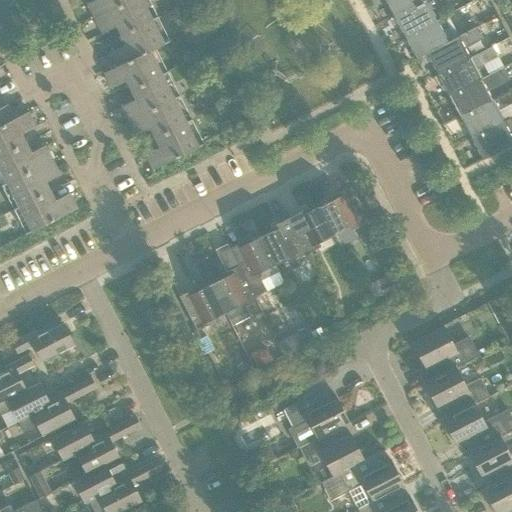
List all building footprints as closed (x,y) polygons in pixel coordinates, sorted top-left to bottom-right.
[(97,0),(86,6),(94,21),(135,0),(97,0)] [(141,0),(135,0),(94,21),(102,35),(115,28),(120,38),(152,22),(141,0)] [(383,0),(392,16),(426,0),(383,0)] [(438,21),(433,11),(448,4),(446,0),(426,0),(392,16),(403,38),(438,21)] [(452,26),(462,20),(458,12),(447,17),(452,26)] [(438,21),(403,38),(414,60),(424,55),(424,54),(448,42),(448,41),(442,31),(448,28),(443,18),(438,21)] [(152,22),(120,38),(125,47),(111,54),(117,67),(118,68),(150,52),(150,53),(164,46),(152,22)] [(464,33),(448,41),(448,42),(424,54),(424,55),(435,76),(470,58),(464,46),(483,37),(478,26),(464,33)] [(493,47),(479,54),(484,64),(498,57),(493,47)] [(118,68),(117,67),(103,75),(111,90),(125,83),(130,93),(162,76),(150,53),(150,52),(118,68)] [(470,58),(435,76),(446,97),(481,79),(476,68),(483,65),(478,55),(470,58)] [(481,79),(446,97),(458,119),(492,100),(487,90),(510,78),(504,68),(481,79)] [(175,100),(162,76),(130,93),(135,102),(121,109),(128,124),(175,100)] [(458,119),(469,140),(503,122),(497,110),(511,102),(511,95),(510,91),(492,100),(458,119)] [(149,130),(154,140),(187,124),(175,100),(128,124),(135,137),(149,130)] [(0,128),(13,121),(6,108),(0,110),(0,128)] [(0,128),(0,158),(26,146),(21,136),(36,129),(28,113),(13,121),(0,128)] [(503,122),(469,140),(480,161),(511,144),(511,138),(509,132),(511,130),(511,125),(509,120),(503,122)] [(187,124),(154,140),(159,150),(145,157),(152,171),(199,147),(187,124)] [(0,158),(0,172),(7,185),(52,162),(45,147),(30,155),(26,146),(0,158)] [(7,185),(19,209),(50,193),(45,184),(60,176),(52,162),(7,185)] [(113,199),(129,192),(119,169),(103,176),(113,199)] [(319,209),(333,236),(351,228),(353,232),(365,225),(347,190),(335,197),(337,200),(319,209)] [(50,193),(19,209),(31,233),(77,209),(70,195),(55,202),(50,193)] [(306,212),(288,221),(306,256),(318,250),(316,245),(333,236),(319,209),(307,215),(306,212)] [(297,261),(306,256),(288,221),(270,230),(272,233),(260,239),(277,273),(279,276),(299,266),(297,261)] [(365,240),(369,248),(375,245),(371,237),(365,240)] [(241,245),(228,251),(237,269),(238,268),(246,286),(247,286),(253,298),(265,292),(260,282),(277,273),(260,239),(243,248),(241,245)] [(227,279),(210,287),(224,315),(229,326),(250,315),(246,309),(256,304),(253,298),(247,286),(246,286),(238,268),(237,269),(225,275),(227,279)] [(403,295),(392,273),(377,280),(388,302),(403,295)] [(224,315),(210,287),(192,296),(190,292),(178,298),(197,334),(208,328),(206,324),(224,315)] [(511,314),(511,310),(505,297),(493,303),(502,320),(511,314)] [(34,346),(42,363),(74,346),(63,324),(38,337),(36,331),(11,344),(17,355),(34,346)] [(307,327),(295,332),(302,346),(314,340),(310,332),(307,327)] [(319,328),(310,332),(314,340),(323,335),(319,328)] [(429,369),(434,378),(434,379),(455,368),(456,369),(478,358),(468,338),(453,346),(444,328),(412,345),(425,371),(429,369)] [(206,337),(198,341),(205,354),(213,350),(206,337)] [(257,369),(272,362),(264,347),(250,355),(257,369)] [(0,404),(26,391),(26,390),(18,375),(34,367),(28,356),(4,368),(6,373),(0,376),(0,404)] [(504,376),(511,372),(511,362),(510,358),(499,364),(504,376)] [(464,386),(456,369),(455,368),(434,379),(434,378),(423,384),(436,411),(441,408),(446,418),(446,419),(474,404),(474,405),(489,397),(479,378),(464,386)] [(56,402),(17,422),(18,423),(19,423),(25,434),(37,428),(42,438),(75,421),(67,405),(96,390),(90,378),(54,397),(56,402)] [(307,398),(282,411),(291,428),(288,430),(297,448),(315,439),(316,440),(340,427),(341,428),(349,424),(335,398),(331,400),(325,389),(319,378),(301,387),(307,398)] [(11,410),(17,422),(56,402),(54,397),(48,400),(39,384),(26,390),(26,391),(0,404),(0,411),(2,415),(11,410)] [(499,437),(500,438),(509,433),(508,432),(511,430),(511,416),(508,409),(483,422),(474,405),(474,404),(446,419),(446,418),(441,420),(454,446),(459,444),(465,456),(468,454),(467,453),(499,437)] [(74,473),(78,480),(78,481),(106,467),(106,468),(120,461),(111,444),(140,430),(134,418),(97,437),(100,442),(75,455),(75,456),(80,466),(75,468),(74,473)] [(100,442),(97,437),(92,440),(84,424),(50,441),(62,463),(75,456),(75,455),(100,442)] [(346,438),(341,428),(340,427),(316,440),(315,439),(297,448),(307,467),(322,460),(331,477),(331,478),(364,461),(363,460),(350,436),(346,438)] [(511,453),(509,455),(500,438),(499,437),(467,453),(468,454),(481,479),(485,477),(490,486),(491,487),(511,476),(511,453)] [(246,460),(253,472),(276,460),(270,448),(246,460)] [(331,478),(331,477),(321,482),(331,501),(347,492),(356,510),(371,502),(371,503),(399,488),(400,489),(404,487),(390,461),(386,463),(380,452),(363,460),(364,461),(331,478)] [(78,481),(78,480),(72,483),(84,506),(90,503),(90,502),(122,485),(119,480),(114,483),(111,477),(124,471),(120,461),(106,468),(106,467),(78,481)] [(90,502),(90,503),(94,511),(123,511),(141,503),(133,488),(162,473),(156,461),(119,480),(122,485),(90,502)] [(7,475),(13,487),(24,481),(19,469),(7,475)] [(28,479),(34,490),(45,484),(40,473),(28,479)] [(511,511),(511,476),(491,487),(490,486),(482,490),(493,511),(511,511)] [(45,484),(34,490),(40,501),(51,495),(45,484)] [(416,511),(409,497),(405,499),(400,489),(399,488),(371,503),(371,502),(356,510),(357,511),(416,511)] [(41,511),(36,500),(13,511),(41,511)] [(288,500),(277,506),(280,511),(292,511),(294,511),(288,500)]
